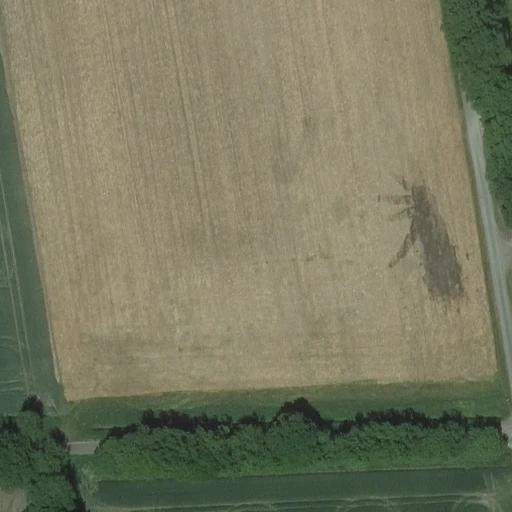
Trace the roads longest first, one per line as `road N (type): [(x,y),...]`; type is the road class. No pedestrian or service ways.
road 1 (unclassified): [(0,452),(511,436)]
road 2 (unclassified): [(511,362),(452,0)]
